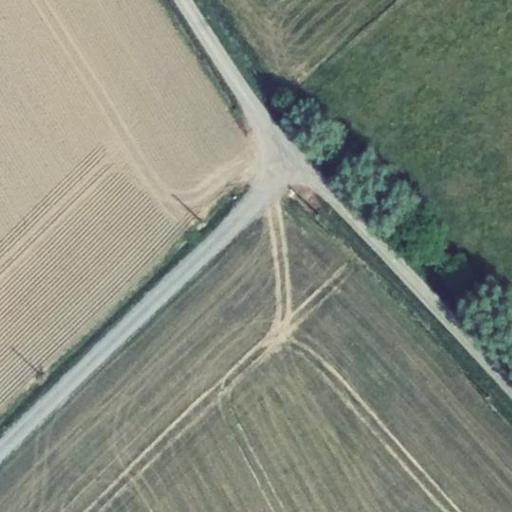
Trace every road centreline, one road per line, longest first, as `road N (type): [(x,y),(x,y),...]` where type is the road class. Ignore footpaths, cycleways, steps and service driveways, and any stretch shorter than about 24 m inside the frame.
road 1 (unclassified): [(184,0),(298,161),(511,383)]
road 2 (track): [(0,450),(298,161)]
